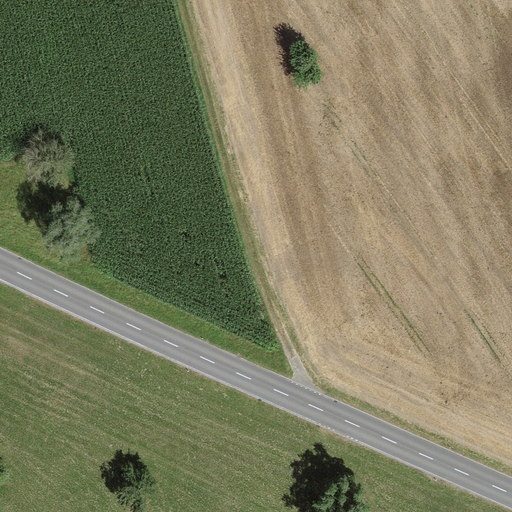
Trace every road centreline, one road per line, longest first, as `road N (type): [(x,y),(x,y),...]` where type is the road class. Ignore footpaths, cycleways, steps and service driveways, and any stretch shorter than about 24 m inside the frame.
road 1 (tertiary): [(0,264),(511,492)]
road 2 (track): [(310,402),(262,275),(181,0)]
